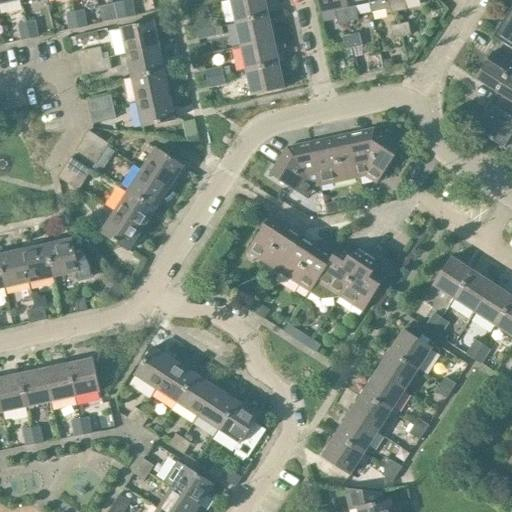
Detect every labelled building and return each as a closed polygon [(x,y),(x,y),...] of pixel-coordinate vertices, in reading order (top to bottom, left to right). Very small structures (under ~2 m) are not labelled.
[(127,18),(134,16),(131,0),(123,2),(127,18)] [(230,0),(235,23),(267,16),(264,0),(230,0)] [(338,24),(348,22),(343,0),(316,0),(320,13),(335,10),(338,24)] [(372,13),(368,0),(343,0),(348,22),(358,20),(355,6),(369,3),(371,13),(372,13)] [(393,0),(368,0),(372,13),(385,10),(386,14),(396,12),(393,0)] [(393,0),(396,12),(406,10),(403,0),(393,0)] [(117,20),(127,18),(123,2),(114,4),(117,20)] [(43,33),(51,31),(47,11),(39,13),(43,33)] [(74,12),(78,29),(86,27),(82,11),(74,12)] [(69,31),(78,29),(74,12),(65,14),(69,31)] [(511,13),(509,12),(508,12),(511,14),(504,27),(498,23),(498,24),(500,26),(492,37),(502,44),(503,43),(511,48),(511,13)] [(240,47),(273,40),(267,16),(235,23),(240,47)] [(196,32),(212,28),(211,19),(194,23),(196,32)] [(29,40),(37,38),(33,22),(26,23),(29,40)] [(126,55),(162,47),(161,40),(155,34),(153,22),(120,29),(126,55)] [(402,37),(410,36),(407,22),(399,24),(402,37)] [(21,42),(29,40),(26,23),(17,25),(21,42)] [(393,39),(402,37),(399,24),(390,26),(393,39)] [(212,28),(196,32),(198,40),(220,35),(218,27),(213,29),(212,28)] [(98,40),(96,32),(75,37),(77,45),(98,40)] [(354,48),(362,46),(359,33),(351,35),(354,48)] [(344,50),(354,48),(351,35),(342,37),(344,50)] [(246,72),(278,65),(273,40),(240,47),(246,72)] [(511,48),(503,43),(502,44),(496,53),(491,50),(490,50),(493,52),(485,64),(488,66),(481,78),(477,75),(476,77),(502,94),(511,100),(511,48)] [(79,65),(108,58),(102,59),(100,47),(76,52),(79,65)] [(131,79),(164,72),(161,59),(163,50),(162,47),(126,55),(131,79)] [(79,65),(81,76),(111,70),(108,58),(79,65)] [(278,65),(246,72),(251,96),(283,89),(278,65)] [(206,80),(223,77),(221,67),(204,71),(206,80)] [(136,103),(173,95),(172,90),(166,82),(164,72),(131,79),(136,103)] [(223,77),(206,80),(208,89),(225,85),(223,77)] [(492,103),(475,130),(511,154),(511,100),(502,94),(495,105),(492,103)] [(89,113),(113,108),(110,95),(86,101),(89,113)] [(173,95),(136,103),(141,127),(175,120),(172,109),(174,100),(173,95)] [(92,125),(93,124),(116,119),(113,108),(89,113),(92,125)] [(363,131),(350,135),(359,177),(377,173),(381,176),(401,146),(374,128),(363,131)] [(108,144),(89,131),(88,131),(81,141),(102,154),(108,144)] [(312,144),(321,186),(359,177),(350,135),(312,144)] [(95,164),(102,154),(81,141),(75,151),(95,164)] [(312,144),(287,150),(269,176),(299,195),(302,190),(321,186),(312,144)] [(141,170),(172,191),(176,185),(177,177),(183,167),(155,148),(141,170)] [(91,171),(71,158),(70,157),(64,168),(84,181),(91,171)] [(78,191),(84,181),(64,168),(57,178),(78,191)] [(169,195),(172,191),(141,170),(128,190),(156,209),(162,200),(169,195)] [(150,218),(156,209),(128,190),(114,212),(145,232),(149,227),(150,218)] [(333,203),(326,205),(328,214),(335,212),(333,203)] [(143,236),(145,232),(114,212),(100,233),(128,251),(134,242),(143,236)] [(279,272),(301,238),(286,229),(287,228),(270,216),(249,247),(259,253),(257,257),(279,272)] [(340,247),(340,246),(338,245),(331,256),(313,244),(312,246),(301,238),(279,272),(300,285),(302,281),(311,287),(309,291),(310,291),(310,290),(311,291),(317,282),(333,257),(332,257),(339,247),(340,247)] [(46,244),(53,278),(91,269),(81,244),(73,246),(72,239),(46,244)] [(29,283),(53,278),(46,244),(22,250),(29,283)] [(340,296),(368,254),(354,245),(349,252),(340,246),(340,247),(339,247),(332,257),(333,257),(317,282),(311,291),(321,297),(339,296),(340,296)] [(0,264),(5,288),(29,283),(22,250),(0,254),(0,264)] [(368,254),(340,296),(362,311),(385,275),(374,268),(379,261),(368,254)] [(453,299),(471,270),(450,257),(432,285),(453,299)] [(474,312),(492,284),(471,270),(453,299),(474,312)] [(125,291),(123,289),(116,283),(108,291),(116,300),(125,291)] [(495,326),(511,299),(511,296),(492,284),(474,312),(495,326)] [(87,311),(84,298),(75,300),(78,313),(87,311)] [(511,337),(511,299),(495,326),(511,337)] [(259,304),(253,312),(263,319),(269,310),(259,304)] [(46,320),(43,307),(35,309),(38,322),(46,320)] [(29,324),(38,322),(35,309),(26,311),(29,324)] [(431,332),(440,318),(433,313),(423,328),(431,332)] [(431,332),(439,337),(449,323),(440,318),(431,332)] [(389,351),(418,369),(431,348),(403,330),(389,351)] [(473,359),(482,345),(474,340),(465,354),(473,359)] [(473,359),(481,364),(490,350),(482,345),(473,359)] [(156,390),(174,361),(152,347),(134,375),(156,390)] [(404,391),(418,369),(389,351),(375,372),(404,391)] [(68,364),(75,397),(100,392),(93,358),(68,364)] [(177,403),(195,375),(174,361),(156,390),(177,403)] [(51,402),(75,397),(68,364),(44,369),(51,402)] [(26,407),(51,402),(44,369),(19,374),(26,407)] [(390,411),(404,391),(375,372),(362,393),(390,411)] [(451,391),(456,384),(445,377),(443,379),(433,373),(430,378),(451,391)] [(0,404),(2,413),(26,407),(19,374),(0,378),(0,404)] [(198,417),(216,388),(195,375),(177,403),(198,417)] [(446,399),(451,391),(430,378),(440,384),(435,392),(446,399)] [(218,430),(236,401),(216,388),(198,417),(218,430)] [(377,433),(390,411),(362,393),(348,414),(377,433)] [(236,401),(218,430),(239,444),(235,450),(248,458),(266,430),(254,423),(258,416),(236,401)] [(134,423),(141,412),(134,407),(127,418),(134,423)] [(141,412),(134,423),(142,428),(149,417),(141,412)] [(363,454),(377,433),(348,414),(335,435),(363,454)] [(80,420),(83,435),(91,433),(88,418),(80,420)] [(424,433),(429,426),(417,418),(413,426),(424,433)] [(74,437),(83,435),(80,420),(71,421),(74,437)] [(419,440),(424,433),(413,426),(408,433),(419,440)] [(34,445),(43,443),(39,427),(31,429),(34,445)] [(25,446),(34,445),(31,429),(22,431),(25,446)] [(176,450),(183,439),(175,434),(168,445),(176,450)] [(349,475),(363,454),(335,435),(321,456),(349,475)] [(176,450),(183,455),(190,444),(183,439),(176,450)] [(136,467),(148,474),(153,466),(142,459),(136,467)] [(170,488),(199,506),(213,484),(178,460),(164,482),(171,487),(170,488)] [(397,476),(402,467),(390,460),(385,468),(397,476)] [(218,477),(225,466),(217,461),(210,472),(218,477)] [(144,481),(148,474),(136,467),(132,473),(144,481)] [(392,483),(397,476),(385,468),(381,475),(392,483)] [(162,511),(195,511),(199,506),(170,488),(157,509),(162,511)] [(357,509),(357,511),(390,511),(389,501),(381,502),(379,493),(344,490),(349,511),(357,509)] [(110,509),(114,511),(123,511),(130,502),(119,495),(110,509)]
